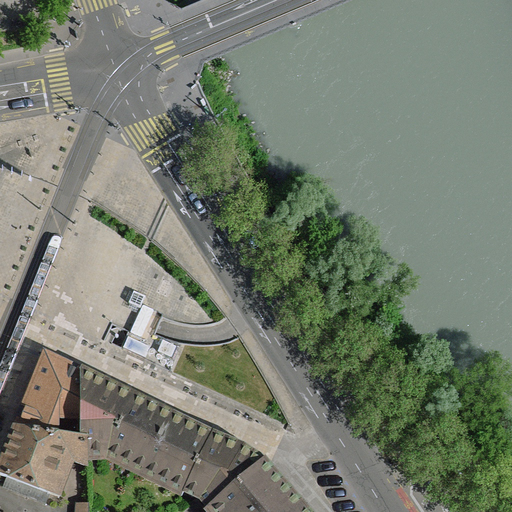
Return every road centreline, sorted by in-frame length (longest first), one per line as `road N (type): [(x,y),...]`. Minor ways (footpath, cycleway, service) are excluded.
road 1 (tertiary): [(398,511),(125,74)]
road 2 (tertiary): [(125,74),(0,91)]
